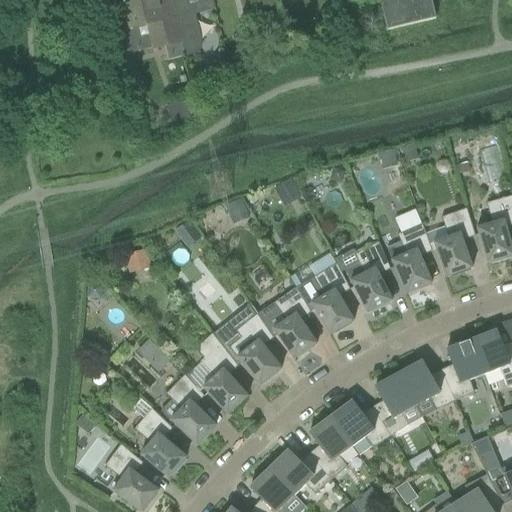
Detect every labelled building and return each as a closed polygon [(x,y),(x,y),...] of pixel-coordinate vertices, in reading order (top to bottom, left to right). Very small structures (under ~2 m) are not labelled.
[(180,34),(173,6),(171,0),(170,0),(172,8),(159,11),(156,0),(121,0),(122,3),(121,3),(122,7),(123,7),(128,29),(148,25),(153,48),(181,41),(180,34)] [(239,0),(244,18),(257,15),(253,0),(239,0)] [(379,0),(387,31),(434,20),(429,0),(379,0)] [(187,3),(173,6),(180,34),(181,41),(185,57),(199,54),(187,3)] [(196,101),(166,108),(172,133),(199,111),(196,101)] [(414,147),(400,152),(405,166),(419,162),(414,147)] [(394,154),(379,158),(383,173),(398,169),(394,154)] [(344,174),(332,171),(329,183),(341,186),(344,174)] [(298,198),(289,181),(274,189),(282,206),(298,198)] [(485,265),(505,260),(511,257),(511,256),(504,230),(511,227),(511,200),(511,198),(485,205),(491,226),(475,231),(476,232),(477,232),(486,263),(485,264),(485,265)] [(247,219),(239,201),(225,207),(233,225),(247,219)] [(444,279),(463,273),(472,269),(471,268),(470,269),(461,243),(474,238),(466,210),(441,219),(448,240),(432,246),(433,247),(434,246),(445,278),(444,278),(444,279)] [(190,224),(174,234),(186,251),(201,241),(190,224)] [(405,296),(429,285),(431,284),(431,283),(430,284),(419,258),(431,253),(421,226),(397,236),(400,243),(385,250),(391,263),(390,263),(391,264),(392,264),(405,294),(404,295),(405,296)] [(366,316),(383,306),(392,302),(391,301),(390,302),(377,277),(389,271),(378,244),(354,256),(358,264),(344,271),(350,283),(349,284),(350,285),(351,284),(366,314),(365,314),(366,316)] [(149,268),(145,252),(125,257),(129,273),(149,268)] [(336,266),(295,289),(307,309),(310,314),(314,312),(329,336),(328,336),(328,337),(346,327),(351,324),(353,322),(353,321),(352,322),(337,298),(349,291),(340,273),(336,266)] [(102,287),(86,286),(85,301),(101,302),(102,287)] [(295,289),(273,305),(289,328),(277,337),(293,360),(292,361),(292,362),(309,350),(314,347),(316,345),(316,344),(315,345),(299,322),(310,314),(307,309),(295,289)] [(258,388),(279,372),(281,370),(280,369),(279,370),(262,348),(272,340),(256,316),(235,333),(241,340),(228,349),(237,360),(236,360),(236,361),(238,361),(259,386),(258,387),(258,388)] [(496,333),(488,336),(471,343),(484,376),(501,370),(508,389),(511,387),(511,344),(501,348),(496,334),(497,334),(496,333)] [(226,417),(246,399),(248,398),(247,397),(246,398),(227,377),(237,368),(211,335),(199,347),(198,355),(203,360),(199,363),(214,380),(202,391),(202,392),(203,391),(225,414),(224,415),(226,417)] [(147,341),(136,353),(141,358),(153,346),(147,341)] [(484,376),(471,343),(445,352),(446,353),(447,353),(452,366),(440,372),(454,403),(473,394),(469,382),(484,376)] [(169,361),(153,346),(141,358),(158,374),(169,361)] [(422,363),(414,367),(398,376),(415,408),(429,400),(435,412),(454,403),(440,372),(428,377),(421,365),(422,364),(422,363)] [(415,408),(398,376),(374,389),(375,390),(376,390),(382,402),(371,409),(390,438),(407,427),(401,415),(415,408)] [(195,448),(214,429),(216,427),(215,426),(214,427),(194,408),(204,398),(184,377),(165,396),(172,402),(161,413),(170,422),(169,423),(170,424),(171,423),(195,446),(195,447),(195,448)] [(167,481),(184,460),(186,458),(185,458),(184,459),(163,441),(172,430),(142,401),(132,411),(143,420),(134,431),(150,445),(139,458),(140,459),(141,458),(167,479),(166,480),(167,481)] [(390,438),(371,409),(360,416),(352,405),(353,404),(352,403),(330,419),(351,448),(364,439),(372,449),(390,438)] [(94,430),(81,419),(74,428),(87,439),(94,430)] [(351,448),(330,419),(308,435),(309,436),(310,436),(318,447),(308,456),(330,482),(347,468),(339,458),(351,448)] [(487,438),(470,446),(486,476),(490,485),(502,507),(511,502),(511,474),(511,475),(509,467),(501,470),(487,438)] [(143,511),(153,499),(158,492),(157,491),(156,492),(134,476),(142,465),(120,446),(104,468),(122,481),(112,494),(113,495),(114,494),(138,511),(143,511)] [(288,452),(282,459),(269,471),(294,497),(305,486),(314,496),(330,482),(308,456),(298,464),(288,454),(289,453),(288,452)] [(294,497),(269,471),(249,490),(250,491),(251,490),(261,500),(252,510),(253,511),(285,511),(282,508),(294,497)] [(492,511),(502,507),(490,485),(486,476),(464,488),(468,497),(455,506),(458,511),(492,511)]
